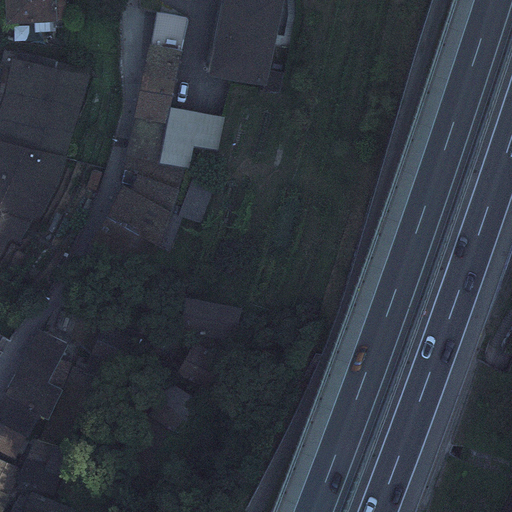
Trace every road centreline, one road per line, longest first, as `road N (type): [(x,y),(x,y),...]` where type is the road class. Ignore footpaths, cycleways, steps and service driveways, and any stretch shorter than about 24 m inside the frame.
road 1 (motorway): [(492,0),(312,511)]
road 2 (motorway): [(375,511),(511,131)]
road 3 (residential): [(0,370),(63,276),(108,180),(128,86),(129,0)]
